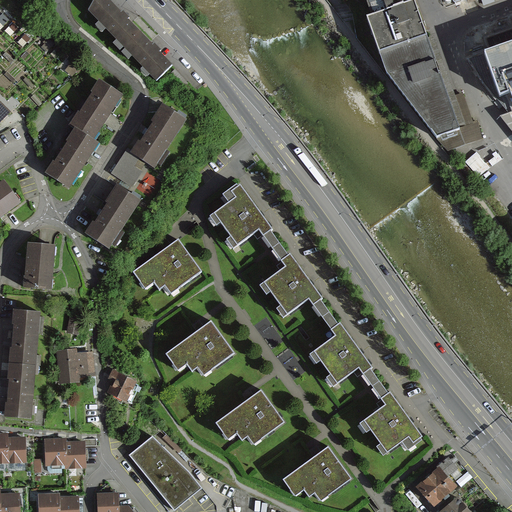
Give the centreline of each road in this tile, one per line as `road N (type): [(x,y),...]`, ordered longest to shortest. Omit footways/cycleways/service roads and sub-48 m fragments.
road 1 (primary): [(152,0),(271,129),(511,455)]
road 2 (residential): [(58,0),(68,25),(134,84),(138,103),(80,198),(55,211)]
road 3 (residential): [(113,463),(104,437),(92,270),(55,211)]
